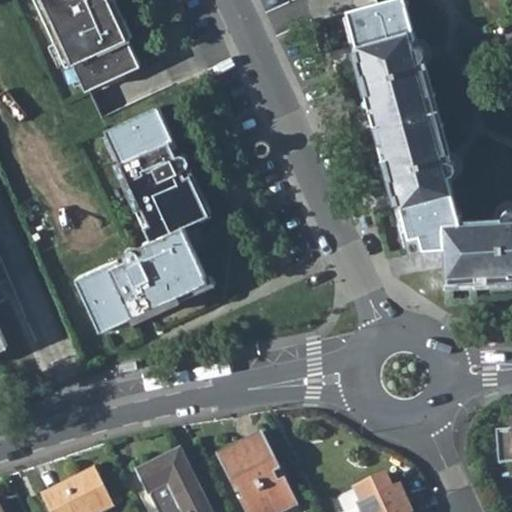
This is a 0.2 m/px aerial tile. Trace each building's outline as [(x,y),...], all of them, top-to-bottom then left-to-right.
[(111,0),(110,0),(36,0),(67,68),(74,64),(87,92),(142,67),(129,39),(134,37),(117,0),(111,0)] [(445,246),(447,275),(505,272),(506,277),(511,277),(511,210),(511,211),(510,210),(508,211),(506,212),(504,213),(503,215),(502,217),(502,219),(461,220),(448,175),(450,174),(452,173),(453,171),(454,169),(454,167),(454,166),(453,164),(451,163),(450,162),(448,161),(446,161),(445,161),(443,155),(450,153),(427,67),(419,69),(417,62),(419,62),(420,61),(421,60),(422,58),(423,55),(423,53),(422,51),(420,49),(419,48),(417,47),(415,47),(413,47),(411,40),(415,38),(404,0),(393,0),(347,11),(360,56),(354,57),(360,77),(365,76),(392,175),(387,177),(392,196),(398,194),(408,236),(419,233),(423,248),(445,246)] [(79,278),(103,330),(143,310),(145,316),(164,308),(162,302),(209,280),(195,249),(192,250),(185,235),(187,234),(183,225),(212,211),(193,170),(186,174),(183,168),(185,167),(186,165),(187,163),(188,161),(188,158),(187,157),(183,153),(182,153),(180,153),(178,153),(176,153),(173,146),(176,145),(160,106),(106,130),(125,170),(120,173),(129,192),(134,190),(149,222),(144,224),(151,240),(143,243),(146,251),(140,253),(138,252),(137,250),(135,249),(133,249),(132,249),(129,250),(128,251),(126,252),(125,254),(125,256),(125,258),(125,260),(118,263),(117,261),(79,278)] [(258,155),(261,156),(264,156),(267,155),(268,153),(270,150),(270,147),(269,144),(267,142),(264,141),(261,141),(259,141),(256,143),(255,145),(254,148),(255,151),(256,153),(258,155)] [(137,368),(136,358),(115,362),(116,367),(117,372),(137,368)] [(511,419),(511,420),(511,429),(496,430),(499,463),(511,462),(511,419)] [(245,511),(270,511),(295,500),(264,437),(219,459),(236,493),(240,492),(244,500),(240,501),(245,511)] [(211,511),(182,450),(137,472),(148,495),(153,493),(160,507),(157,508),(159,511),(211,511)] [(91,511),(112,502),(96,470),(42,497),(49,511),(91,511)] [(411,511),(400,487),(392,490),(386,476),(355,490),(362,504),(358,506),(361,511),(411,511)] [(270,511),(287,511),(298,507),(295,500),(270,511)] [(91,511),(101,511),(114,506),(112,502),(91,511)]
